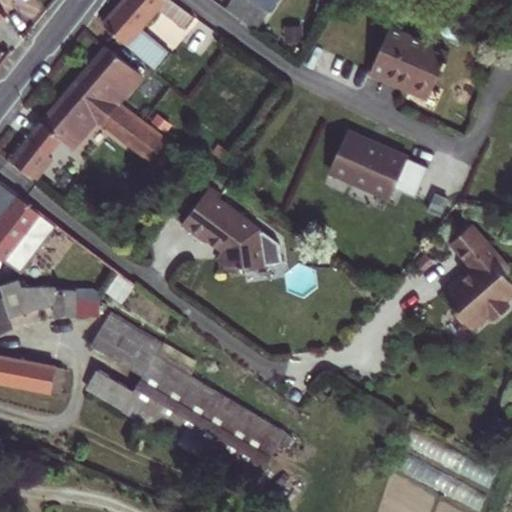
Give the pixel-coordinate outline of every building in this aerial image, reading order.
[(123,0),(103,23),(125,44),(156,70),(171,54),(140,28),(158,7),(186,28),(195,17),(170,0),(123,0)] [(230,0),(225,8),(256,29),(276,0),(230,0)] [(449,52),(390,26),(370,72),(385,79),(388,73),(431,92),(449,52)] [(107,47),(43,123),(65,142),(71,148),(96,119),(101,123),(104,120),(153,159),(168,139),(144,121),(118,102),(142,74),(107,47)] [(431,92),(388,73),(385,79),(428,98),(431,92)] [(53,158),(65,142),(43,123),(31,138),(53,158)] [(346,130),(329,169),(390,196),(394,186),(415,195),(428,166),(346,130)] [(53,158),(31,138),(13,161),(35,178),(36,179),(53,158)] [(207,189),(219,197),(222,193),(210,185),(207,189)] [(265,241),(261,238),(260,228),(219,197),(207,189),(182,223),(206,241),(207,239),(212,242),(216,242),(224,248),(217,257),(219,272),(265,266),(264,256),(267,252),(265,241)] [(435,192),(428,209),(441,215),(448,198),(435,192)] [(49,220),(42,215),(15,194),(0,213),(0,244),(12,254),(31,229),(39,234),(49,220)] [(511,280),(506,274),(511,269),(472,223),(450,243),(472,267),(476,272),(464,283),(462,280),(457,280),(444,292),(455,304),(453,306),(455,309),(454,316),(463,326),(471,326),(473,329),(489,314),(494,319),(510,305),(505,300),(511,293),(511,280)] [(472,267),(457,280),(462,280),(464,283),(476,272),(472,267)] [(118,273),(107,291),(122,302),(134,285),(118,273)] [(99,315),(99,300),(74,300),(74,289),(55,290),(55,286),(21,287),(18,279),(0,284),(0,331),(12,328),(8,316),(53,303),(53,315),(99,315)] [(111,312),(107,319),(157,349),(161,342),(111,312)] [(103,325),(153,355),(157,349),(107,319),(103,325)] [(130,415),(164,361),(153,355),(103,325),(92,345),(143,375),(134,390),(99,370),(88,389),(130,415)] [(0,355),(0,381),(51,391),(56,367),(0,355)] [(252,487),(284,432),(164,361),(130,415),(252,487)] [(65,369),(56,367),(51,391),(60,393),(65,369)]
